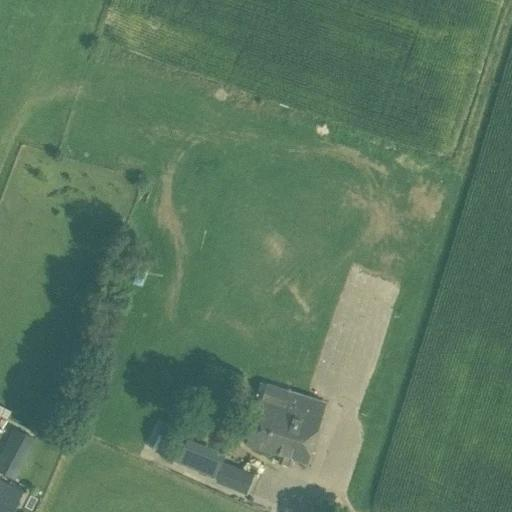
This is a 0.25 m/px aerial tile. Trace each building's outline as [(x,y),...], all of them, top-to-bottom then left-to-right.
[(343,375),(378,386),(398,321),(342,303),(323,363),(344,370),(343,375)] [(327,400),(290,389),(267,382),(262,398),(260,398),(246,444),(304,462),(306,462),(308,463),(327,400)] [(35,439),(12,427),(0,450),(0,472),(14,479),(35,439)] [(246,493),(255,472),(224,460),(215,481),(246,493)] [(0,511),(9,511),(21,490),(0,478),(0,511)]
